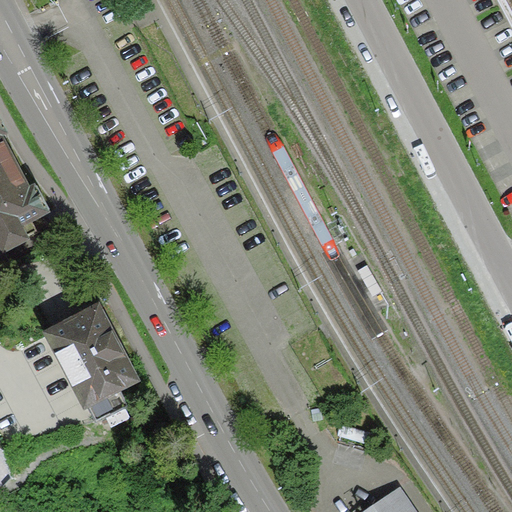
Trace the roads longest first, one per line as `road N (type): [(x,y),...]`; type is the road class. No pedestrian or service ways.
road 1 (primary): [(276,511),(0,11)]
road 2 (residential): [(511,280),(364,0)]
